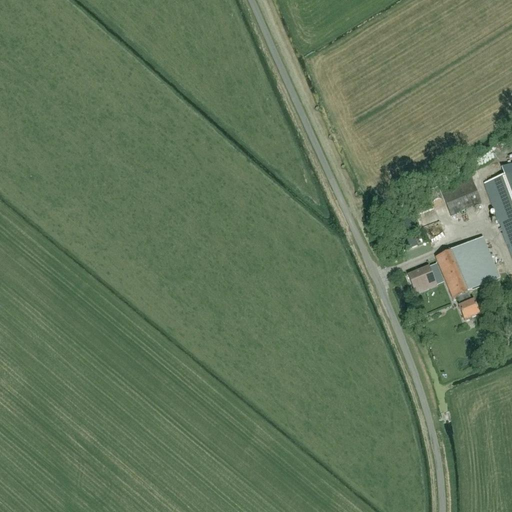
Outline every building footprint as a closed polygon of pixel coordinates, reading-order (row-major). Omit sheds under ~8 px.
[(511,174),(485,185),(511,257),(511,174)] [(471,178),(440,190),(451,217),(481,205),(471,178)] [(441,219),(440,217),(429,221),(434,234),(440,231),(439,226),(449,222),(447,216),(441,219)] [(455,251),(436,259),(453,300),(457,299),(461,307),(459,308),(465,322),(479,316),(474,302),(472,302),(468,294),(473,292),(472,291),(496,281),(489,262),(464,273),(455,251)] [(429,268),(408,277),(414,292),(435,283),(429,268)]
